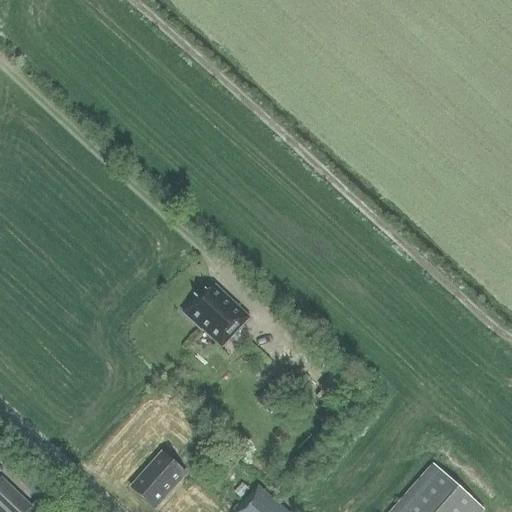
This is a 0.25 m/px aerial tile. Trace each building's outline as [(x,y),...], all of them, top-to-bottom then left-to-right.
[(202,328),(212,337),(221,346),(246,320),(214,289),(201,303),(194,296),(193,297),(196,299),(183,313),(201,330),(202,328)] [(318,388),(337,406),(357,386),(337,368),(318,388)] [(255,402),(269,414),(297,384),(282,371),(255,402)] [(305,404),(294,416),(302,423),(312,411),(305,404)] [(289,436),(282,429),(280,428),(273,436),(282,444),(290,436),(289,436)] [(162,454),(131,488),(154,509),(185,475),(162,454)] [(432,466),(390,511),(284,511),(257,487),(234,511),(479,511),(481,511),(432,466)] [(0,484),(0,511),(26,511),(27,511),(0,484)] [(248,491),(242,484),(233,493),(240,500),(248,491)]
